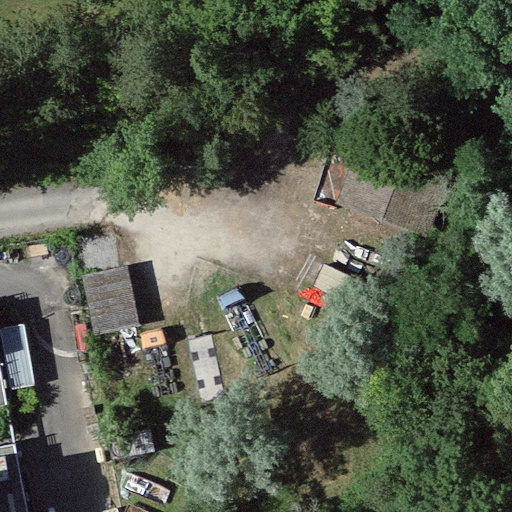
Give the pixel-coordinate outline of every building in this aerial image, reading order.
[(456,167),(362,134),(337,204),(432,237),(456,167)] [(115,235),(77,242),(82,267),(119,260),(115,235)] [(127,271),(89,280),(100,334),(139,326),(127,271)] [(33,319),(7,323),(18,384),(44,379),(33,319)] [(0,511),(35,511),(22,441),(0,444),(0,411),(12,410),(0,349),(0,511)]
